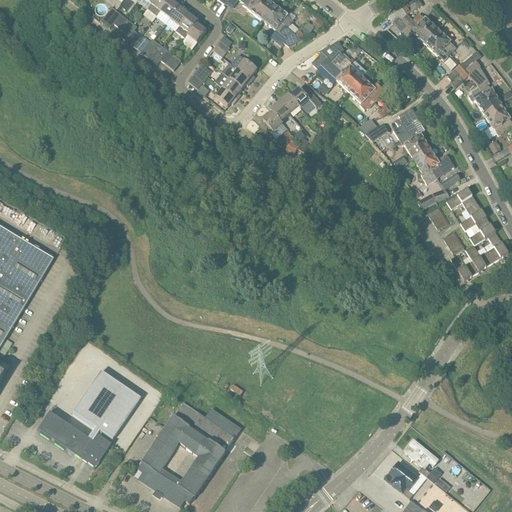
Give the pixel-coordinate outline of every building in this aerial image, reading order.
[(156,0),(153,5),(148,11),(157,18),(162,12),(170,0),(156,0)] [(173,0),(170,0),(162,12),(171,19),(180,8),(174,4),(176,2),(173,0)] [(268,14),(249,0),(238,0),(243,5),(243,6),(249,11),(248,11),(262,22),(268,14)] [(249,0),(268,14),(274,6),(265,0),(249,0)] [(403,10),(407,16),(410,14),(422,7),(419,1),(406,9),(406,8),(403,10)] [(274,6),(268,14),(287,29),(293,22),(292,22),(294,19),(290,16),(288,18),(287,18),(288,17),(274,6)] [(180,8),(171,19),(181,27),(191,14),(187,10),(185,13),(180,8)] [(114,26),(121,16),(112,9),(101,23),(110,30),(114,26)] [(407,17),(407,16),(403,10),(388,19),(392,25),(399,21),(401,23),(405,28),(400,34),(407,41),(412,34),(425,46),(431,39),(413,22),(407,17)] [(191,14),(181,27),(176,33),(185,40),(188,36),(199,23),(193,19),(195,17),(191,14)] [(268,14),(262,22),(275,32),(276,33),(276,32),(282,36),(287,40),(284,45),(290,49),(303,42),(300,40),(295,35),(287,29),(268,14)] [(119,29),(126,20),(121,16),(114,26),(119,29)] [(413,22),(431,39),(438,32),(425,20),(425,21),(419,16),(413,22)] [(319,31),(324,24),(318,19),(313,26),(319,31)] [(123,33),(131,24),(126,20),(119,29),(123,33)] [(199,23),(188,36),(198,44),(206,33),(201,28),(202,26),(199,23)] [(131,24),(123,33),(120,38),(134,48),(142,38),(134,32),(137,28),(135,27),(131,24)] [(230,35),(235,29),(231,25),(226,31),(230,35)] [(311,34),(311,33),(304,28),(302,26),(298,30),(308,38),(311,34)] [(295,35),(300,40),(303,36),(298,32),(295,35)] [(438,32),(431,39),(432,39),(449,56),(456,49),(450,44),(450,43),(438,32)] [(431,39),(425,46),(437,58),(438,57),(443,62),(449,56),(432,39),(431,39)] [(148,59),(159,45),(152,40),(141,54),(148,59)] [(217,47),(226,54),(230,50),(220,42),(217,47)] [(338,70),(356,87),(362,80),(350,68),(352,66),(341,55),(344,52),(338,43),(321,54),(322,54),(327,60),(331,63),(338,70)] [(152,63),(163,49),(159,45),(148,59),(152,63)] [(226,54),(217,47),(213,52),(222,59),(226,54)] [(362,52),(356,48),(353,52),(358,57),(362,52)] [(163,49),(152,63),(157,67),(161,62),(168,53),(163,49)] [(168,53),(161,62),(174,72),(181,63),(168,53)] [(459,67),(465,73),(468,71),(467,69),(473,64),(474,64),(481,58),(477,53),(463,65),(462,64),(459,67)] [(231,66),(252,83),(255,79),(252,77),(257,71),(245,62),(238,56),(231,66)] [(452,71),(458,67),(453,59),(447,63),(452,71)] [(468,71),(465,73),(469,78),(480,68),(477,63),(468,71)] [(222,75),(242,90),(246,85),(248,87),(252,83),(231,66),(230,65),(222,75)] [(465,73),(459,67),(447,78),(451,82),(459,75),(461,77),(465,73)] [(356,87),(338,70),(331,76),(337,82),(336,82),(349,94),(356,87)] [(207,78),(198,71),(194,75),(203,83),(207,78)] [(465,73),(461,77),(451,85),(455,90),(469,78),(465,73)] [(188,83),(198,90),(203,83),(194,75),(191,80),(188,83)] [(223,90),(237,101),(240,98),(237,96),(242,90),(222,75),(215,84),(223,90)] [(362,80),(356,87),(374,104),(384,93),(377,86),(373,90),(362,80)] [(331,90),(324,83),(317,91),(325,97),(331,90)] [(487,86),(479,91),(492,112),(501,106),(492,92),(491,92),(487,86)] [(207,96),(210,91),(202,87),(199,92),(207,96)] [(356,87),(349,94),(361,106),(360,108),(364,112),(367,110),(374,104),(356,87)] [(298,107),(298,108),(300,110),(309,101),(317,109),(321,106),(306,89),(302,93),(299,90),(294,95),(292,93),(288,97),(298,107)] [(237,101),(223,90),(215,100),(227,109),(231,104),(234,106),(237,101)] [(492,112),(479,91),(471,96),(472,97),(469,99),(472,104),(475,103),(484,117),(492,112)] [(281,99),(277,102),(289,116),(298,108),(298,107),(288,97),(283,101),(281,99)] [(136,106),(132,99),(121,105),(126,112),(136,106)] [(289,116),(277,102),(273,105),(275,108),(270,112),(280,123),(289,116)] [(501,106),(492,112),(505,133),(511,128),(511,125),(509,121),(510,121),(501,106)] [(384,107),(381,111),(386,116),(389,112),(384,107)] [(399,121),(421,156),(430,151),(421,137),(420,137),(412,124),(418,120),(413,113),(411,109),(399,117),(401,121),(399,121)] [(386,116),(381,111),(377,114),(382,119),(386,116)] [(282,125),(280,123),(270,112),(267,115),(268,117),(263,122),(265,125),(261,128),(269,137),(282,125)] [(492,112),(484,117),(493,132),(494,131),(498,138),(505,133),(492,112)] [(365,135),(376,128),(371,121),(360,129),(365,135)] [(421,156),(399,121),(396,124),(399,129),(393,133),(403,148),(404,147),(413,161),(421,156)] [(387,134),(387,132),(383,127),(379,127),(371,132),(365,136),(368,139),(372,143),(377,141),(387,134)] [(498,142),(504,149),(510,144),(504,136),(498,142)] [(303,154),(309,143),(303,140),(298,151),(303,154)] [(294,156),(299,146),(291,142),(286,151),(294,156)] [(314,146),(309,143),(303,154),(308,157),(314,146)] [(498,151),(494,144),(488,147),(491,154),(498,151)] [(421,156),(435,178),(437,181),(454,170),(447,158),(438,164),(430,151),(421,156)] [(413,161),(422,177),(421,177),(427,187),(437,181),(435,178),(421,156),(413,161)] [(397,170),(407,164),(402,157),(393,164),(397,170)] [(328,170),(318,163),(312,171),(321,178),(328,170)] [(370,185),(380,173),(376,169),(366,182),(370,185)] [(444,191),(460,181),(457,175),(440,185),(444,191)] [(409,190),(414,197),(417,201),(422,197),(419,193),(418,194),(413,187),(409,190)] [(466,212),(477,205),(468,191),(446,204),(451,212),(462,205),(466,212)] [(422,212),(435,204),(431,197),(417,205),(422,212)] [(477,205),(466,212),(471,219),(460,226),(465,234),(476,227),(486,221),(477,205)] [(431,221),(441,215),(438,209),(427,216),(431,221)] [(441,215),(431,221),(434,227),(445,220),(441,215)] [(445,220),(434,227),(437,232),(448,225),(445,220)] [(486,221),(476,227),(480,234),(469,241),(475,249),(488,240),(496,236),(496,235),(486,221)] [(0,230),(0,348),(52,262),(0,230)] [(446,246),(457,240),(454,234),(443,241),(446,246)] [(496,236),(488,240),(494,250),(487,254),(494,265),(509,256),(496,236)] [(457,240),(446,246),(450,252),(460,245),(457,240)] [(460,245),(450,252),(453,257),(458,253),(463,250),(464,250),(460,245)] [(494,265),(487,254),(480,259),(473,248),(465,253),(466,255),(469,259),(479,275),(494,265)] [(479,275),(469,259),(462,263),(459,258),(451,263),(464,284),(479,275)] [(61,268),(64,262),(59,259),(56,265),(61,268)] [(0,381),(1,380),(8,367),(0,362),(0,381)] [(88,439),(94,443),(99,437),(102,433),(114,441),(142,400),(102,372),(74,413),(95,428),(88,439)] [(180,509),(183,506),(185,503),(189,506),(194,500),(235,440),(241,431),(211,410),(208,415),(170,390),(167,395),(183,406),(143,465),(144,466),(139,472),(143,475),(139,481),(180,509)] [(96,470),(112,446),(99,437),(94,443),(88,439),(50,413),(38,430),(96,470)] [(438,460),(412,438),(406,447),(431,468),(438,460)] [(414,478),(393,463),(385,473),(406,489),(414,478)] [(430,475),(425,471),(423,469),(419,473),(427,480),(431,475),(430,475)] [(431,475),(427,480),(434,485),(442,475),(435,470),(434,469),(430,475),(431,475)] [(450,489),(446,485),(442,490),(447,493),(450,489)] [(410,501),(413,496),(405,490),(402,495),(410,501)] [(409,511),(421,511),(423,510),(412,501),(405,509),(409,511)]
